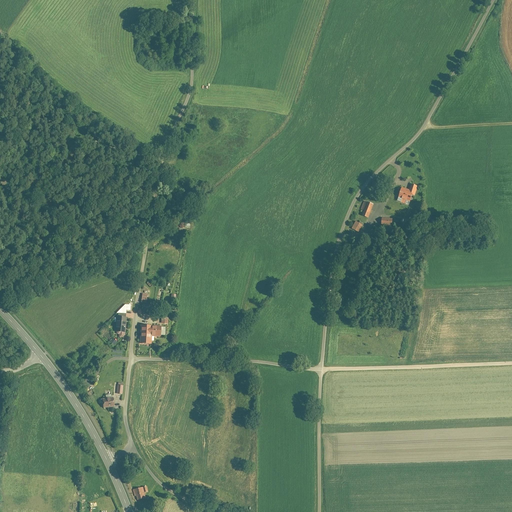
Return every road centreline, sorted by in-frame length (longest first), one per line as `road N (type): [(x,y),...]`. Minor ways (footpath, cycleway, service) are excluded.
road 1 (residential): [(321,369),(348,212),(423,127),(494,0)]
road 2 (residential): [(131,356),(158,167),(193,83),(195,0)]
road 3 (track): [(158,167),(0,55)]
road 4 (residential): [(321,369),(131,356)]
road 5 (track): [(511,363),(321,369)]
road 6 (residential): [(319,511),(321,369)]
road 7 (primary): [(107,462),(84,409),(43,357)]
